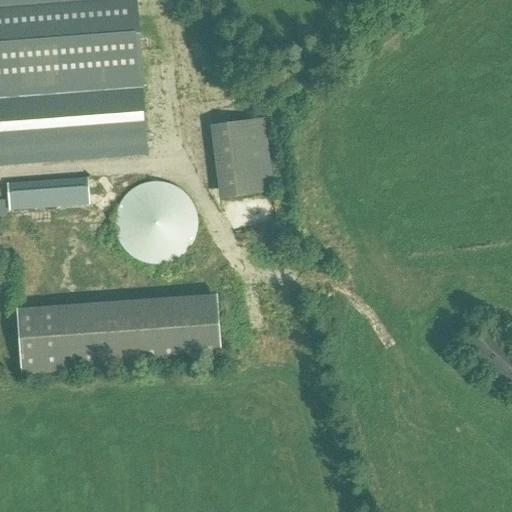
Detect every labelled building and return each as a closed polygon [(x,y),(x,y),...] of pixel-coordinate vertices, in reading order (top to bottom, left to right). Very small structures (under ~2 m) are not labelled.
[(0,0),(0,83),(141,73),(135,0),(0,0)] [(0,163),(147,154),(142,73),(141,73),(0,83),(0,163)] [(197,224),(198,216),(197,208),(195,200),(191,193),(185,186),(180,182),(172,178),(164,175),(156,175),(149,176),(141,178),(133,183),(128,187),(123,193),(119,200),(117,209),(117,217),(118,225),(120,233),(125,240),(130,246),(137,251),(144,254),(152,256),(159,256),(167,255),(174,252),(182,248),(186,244),(191,238),(195,231),(197,224)] [(8,184),(11,212),(90,206),(89,179),(8,184)] [(51,246),(29,251),(32,264),(54,259),(51,246)] [(17,314),(21,376),(222,361),(217,299),(17,314)]
